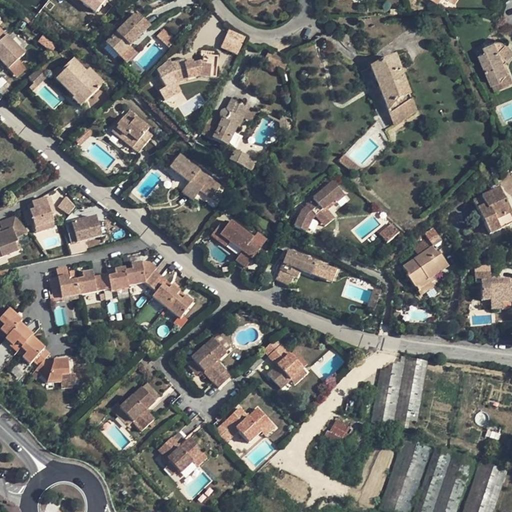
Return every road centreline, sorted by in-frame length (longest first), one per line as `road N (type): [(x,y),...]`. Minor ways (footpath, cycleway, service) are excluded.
road 1 (residential): [(0,109),(233,294),(409,344),(511,354)]
road 2 (residential): [(215,0),(259,36),(304,21),(307,0)]
